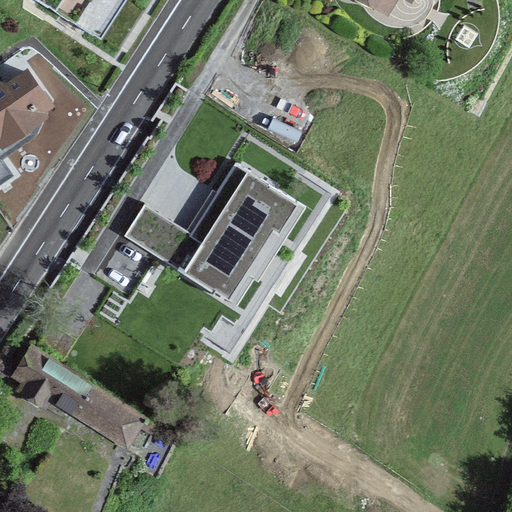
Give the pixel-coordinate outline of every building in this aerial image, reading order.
[(37,0),(102,41),(128,0),(37,0)] [(359,0),(388,19),(400,0),(402,0),(412,6),(415,0),(359,0)] [(367,81),(281,26),(247,79),(295,109),(297,105),(336,129),(367,81)] [(0,81),(0,144),(3,149),(48,118),(45,113),(55,107),(28,69),(7,83),(0,81)] [(305,207),(234,163),(216,192),(212,190),(187,230),(145,204),(125,236),(237,306),(254,279),(259,282),(305,207)] [(127,449),(146,418),(58,364),(73,340),(50,326),(37,346),(32,343),(10,377),(20,383),(15,391),(47,410),(52,402),(127,449)]
